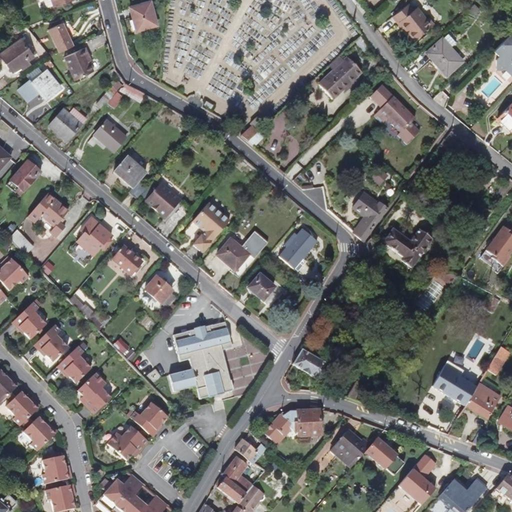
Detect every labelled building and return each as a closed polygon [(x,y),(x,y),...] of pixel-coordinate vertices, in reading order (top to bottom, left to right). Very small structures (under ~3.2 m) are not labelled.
[(151,2),(130,7),(133,19),(129,20),(132,30),(136,30),(136,31),(157,26),(151,2)] [(426,20),(417,8),(413,10),(408,4),(392,17),(398,24),(399,22),(414,40),(433,25),(428,19),(426,20)] [(15,35),(21,30),(16,24),(13,27),(15,29),(14,32),(11,34),(12,35),(14,34),(15,35)] [(48,30),(58,53),(72,47),(62,24),(48,30)] [(463,62),(450,48),(456,43),(448,34),(442,39),(426,52),(446,76),(463,62)] [(372,48),(362,36),(355,42),(365,54),(372,48)] [(511,36),(509,36),(493,51),(499,57),(496,60),(496,70),(506,69),(511,75),(511,36)] [(20,39),(0,54),(0,55),(12,72),(20,66),(22,69),(30,64),(27,61),(33,57),(20,39)] [(91,61),(85,48),(64,58),(74,80),(93,72),(89,62),(91,61)] [(333,71),(345,60),(340,56),(328,67),(333,71)] [(354,80),(361,73),(347,58),(345,60),(333,71),(318,85),(332,100),(343,89),(354,80)] [(25,84),(34,96),(39,92),(45,101),(60,88),(46,71),(40,75),(31,83),(29,80),(25,84)] [(354,80),(343,89),(346,92),(356,82),(354,80)] [(122,87),(118,82),(109,90),(106,94),(96,105),(102,110),(107,104),(116,93),(118,91),(122,87)] [(122,87),(118,91),(140,103),(145,95),(140,92),(125,84),(124,84),(122,87)] [(415,119),(381,86),(369,97),(381,109),(373,116),(381,124),(386,120),(400,133),(397,135),(407,145),(419,132),(411,123),(415,119)] [(122,97),(116,93),(107,104),(114,109),(122,97)] [(511,132),(511,104),(497,119),(511,132)] [(49,126),(67,142),(86,120),(74,110),(69,115),(62,109),(49,126)] [(257,131),(264,124),(257,117),(250,124),(251,126),(257,131)] [(106,121),(94,135),(114,152),(126,139),(106,121)] [(249,141),(257,133),(257,131),(251,126),(241,136),(247,142),(249,141)] [(249,141),(247,142),(253,148),(255,146),(263,138),(258,132),(257,133),(249,141)] [(469,147),(451,132),(441,143),(459,158),(469,147)] [(0,169),(10,158),(0,149),(0,169)] [(129,193),(137,201),(141,196),(148,189),(139,181),(145,173),(127,157),(113,173),(121,179),(132,189),(129,193)] [(29,159),(6,186),(12,191),(16,186),(22,191),(23,193),(40,173),(35,168),(37,166),(29,159)] [(511,180),(508,178),(497,191),(504,196),(511,186),(511,180)] [(157,187),(153,183),(148,189),(141,196),(146,200),(145,201),(165,219),(180,201),(160,184),(157,187)] [(68,212),(47,194),(27,218),(34,223),(40,216),(54,227),(50,233),(56,238),(65,229),(59,223),(68,212)] [(363,242),(387,210),(378,204),(363,194),(352,208),(366,218),(355,233),(354,234),(363,242)] [(208,203),(192,222),(204,232),(193,245),(202,254),(229,221),(208,203)] [(11,225),(7,230),(11,233),(15,228),(14,228),(16,226),(14,225),(12,226),(11,225)] [(76,242),(93,257),(111,236),(98,225),(88,237),(83,233),(76,242)] [(503,226),(481,258),(500,271),(510,256),(509,255),(511,251),(511,236),(509,235),(511,232),(503,226)] [(411,268),(432,240),(419,230),(410,242),(393,229),(383,243),(404,258),(402,261),(411,268)] [(23,237),(16,230),(9,238),(25,255),(33,248),(23,237)] [(279,258),(296,272),(312,253),(309,251),(317,242),(302,230),(297,235),(295,234),(285,247),(287,249),(279,258)] [(247,256),(231,241),(217,257),(234,271),(247,256)] [(4,242),(1,245),(6,250),(9,248),(4,242)] [(134,271),(141,263),(136,258),(123,247),(112,260),(130,276),(134,271)] [(28,277),(8,256),(0,264),(0,266),(2,268),(0,269),(0,282),(3,286),(9,291),(19,282),(21,284),(28,277)] [(443,280),(450,272),(448,271),(444,268),(438,276),(443,280)] [(55,281),(61,275),(54,269),(49,274),(55,281)] [(453,288),(460,277),(459,276),(450,272),(443,280),(453,288)] [(274,288),(259,275),(247,289),(262,302),(269,294),(274,288)] [(145,290),(160,304),(170,293),(172,291),(156,277),(145,290)] [(170,293),(160,304),(166,309),(176,298),(170,293)] [(273,297),(269,294),(262,302),(266,305),(273,297)] [(493,314),(500,302),(488,295),(481,307),(493,314)] [(74,297),(69,301),(74,306),(93,326),(98,322),(93,316),(94,315),(85,305),(84,307),(82,305),(74,297)] [(21,313),(14,320),(19,326),(17,328),(22,333),(30,340),(46,325),(34,313),(38,308),(33,303),(21,313)] [(111,305),(108,310),(113,314),(116,309),(111,305)] [(94,315),(93,316),(98,322),(93,326),(96,329),(98,331),(103,326),(99,323),(105,318),(98,311),(94,315)] [(19,326),(14,320),(11,323),(21,334),(22,333),(17,328),(19,326)] [(199,400),(232,391),(222,351),(226,350),(225,345),(230,343),(225,322),(208,326),(210,333),(191,338),(189,332),(173,336),(179,362),(189,360),(192,370),(169,375),(174,398),(197,392),(199,400)] [(38,341),(36,343),(41,348),(39,350),(45,356),(52,363),(67,348),(67,347),(57,337),(55,335),(59,331),(54,325),(38,341)] [(210,333),(208,326),(189,332),(191,338),(210,333)] [(124,353),(129,348),(120,339),(115,344),(124,353)] [(44,357),(45,356),(39,350),(41,348),(36,343),(33,346),(44,357)] [(78,348),(77,347),(59,364),(65,370),(63,372),(68,377),(76,384),(91,369),(79,357),(83,353),(82,352),(87,347),(83,343),(78,348)] [(495,376),(510,353),(500,347),(486,370),(495,376)] [(134,353),(129,348),(124,353),(121,356),(126,360),(134,353)] [(328,366),(301,350),(292,365),(318,381),(328,366)] [(65,370),(59,364),(56,368),(66,379),(68,377),(63,372),(65,370)] [(467,392),(475,379),(450,364),(435,388),(464,406),(471,395),(467,392)] [(19,385),(10,376),(7,378),(0,371),(0,403),(6,397),(10,393),(19,385)] [(95,373),(77,391),(83,397),(87,402),(84,405),(93,415),(111,399),(101,389),(106,385),(95,373)] [(498,390),(480,380),(478,384),(495,395),(498,390)] [(363,385),(357,381),(348,396),(354,399),(363,385)] [(487,420),(500,398),(495,395),(478,384),(471,395),(464,406),(487,420)] [(40,407),(31,397),(28,400),(21,392),(15,398),(10,402),(5,407),(15,417),(12,420),(19,427),(24,422),(28,418),(40,407)] [(6,397),(10,402),(15,398),(10,393),(6,397)] [(160,425),(167,417),(151,403),(139,416),(135,412),(134,414),(133,415),(130,413),(127,416),(130,418),(149,434),(153,429),(156,431),(160,425)] [(511,409),(507,406),(497,424),(511,432),(511,409)] [(321,436),(319,410),(296,411),(289,412),(283,416),(282,416),(281,415),(272,425),(271,424),(263,433),(271,441),(279,433),(282,435),(288,428),(292,431),(293,432),(297,432),(297,437),(321,436)] [(57,432),(48,423),(46,425),(38,417),(32,423),(28,427),(22,432),(29,439),(27,442),(36,452),(57,432)] [(28,427),(32,423),(28,418),(24,422),(28,427)] [(149,434),(152,438),(162,426),(160,425),(156,431),(153,429),(149,434)] [(139,454),(148,442),(130,427),(121,437),(116,433),(107,445),(126,461),(131,455),(135,450),(139,454)] [(279,433),(271,441),(277,446),(292,431),(288,428),(282,435),(279,433)] [(364,452),(370,446),(363,440),(359,445),(346,433),(329,451),(350,469),(364,452)] [(254,464),(266,450),(260,444),(255,450),(242,439),(239,443),(234,450),(239,454),(253,465),(254,464)] [(396,456),(376,439),(370,446),(364,452),(384,469),(393,476),(404,464),(395,456),(396,456)] [(398,486),(420,506),(435,490),(423,479),(436,465),(425,455),(398,486)] [(65,467),(62,456),(55,458),(49,459),(42,461),(45,475),(41,475),(43,485),(72,479),(69,466),(65,467)] [(239,475),(247,465),(236,457),(231,463),(221,476),(224,478),(225,477),(245,493),(252,485),(239,475)] [(105,492),(97,501),(109,511),(162,511),(167,506),(156,496),(146,506),(134,496),(143,485),(131,475),(122,486),(116,480),(111,485),(105,492)] [(511,478),(507,475),(506,476),(495,489),(496,490),(490,497),(502,505),(507,498),(511,501),(511,478)] [(254,500),(245,493),(225,477),(224,478),(221,476),(215,485),(217,487),(217,488),(238,505),(231,511),(250,511),(255,507),(254,500)] [(99,486),(105,492),(111,485),(105,479),(99,486)] [(464,486),(455,479),(438,498),(451,509),(453,507),(457,511),(465,511),(486,488),(476,479),(466,491),(462,488),(464,486)] [(76,497),(73,485),(50,490),(44,491),(46,501),(51,500),(53,511),(60,511),(62,511),(61,511),(67,511),(74,509),(72,498),(76,497)] [(252,485),(245,493),(254,500),(255,507),(264,495),(252,485)] [(0,511),(9,511),(11,510),(15,505),(15,504),(8,497),(6,497),(1,502),(0,500),(0,511)]
